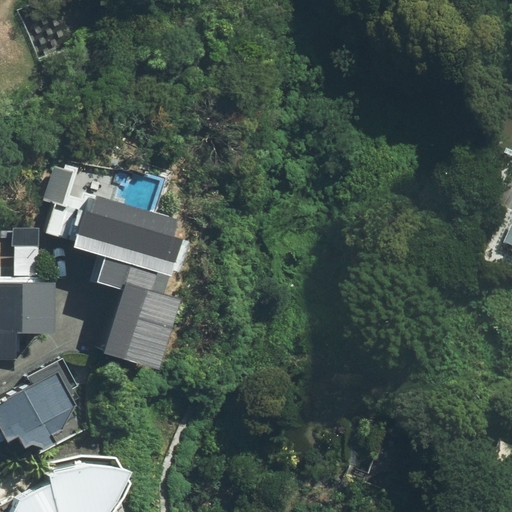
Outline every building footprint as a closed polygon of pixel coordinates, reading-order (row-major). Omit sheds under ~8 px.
[(72,174),(51,165),(40,197),(51,203),(42,232),(66,239),(67,247),(97,257),(90,282),(113,287),(95,350),(145,366),(166,294),(158,290),(164,267),(173,269),(180,238),(163,232),(168,217),(149,212),(123,204),(82,192),(79,198),(67,193),(72,174)] [(0,357),(7,358),(8,328),(46,329),(47,278),(0,277),(0,357)] [(74,383),(57,356),(24,376),(25,380),(0,393),(0,441),(11,434),(17,445),(26,441),(36,448),(51,438),(45,431),(75,415),(65,390),(74,383)] [(511,439),(503,436),(494,460),(511,466),(511,439)] [(77,455),(44,462),(45,468),(39,470),(42,481),(9,498),(0,502),(0,511),(108,511),(119,495),(125,477),(111,455),(77,455)]
